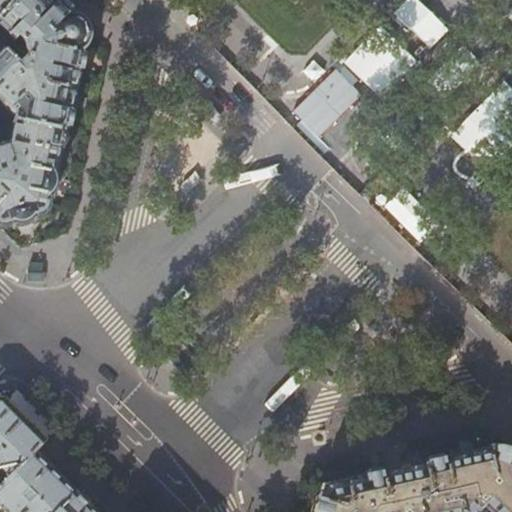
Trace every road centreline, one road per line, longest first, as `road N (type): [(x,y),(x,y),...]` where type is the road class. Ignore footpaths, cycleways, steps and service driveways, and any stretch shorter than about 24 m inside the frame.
road 1 (residential): [(118,321),(161,17)]
road 2 (residential): [(218,410),(321,407),(510,366)]
road 3 (residential): [(293,147),(118,321)]
road 4 (residential): [(218,410),(386,238)]
road 5 (residential): [(440,0),(293,147)]
road 6 (residential): [(161,17),(293,147)]
road 7 (residential): [(386,238),(511,110)]
road 8 (residential): [(510,366),(386,238)]
road 9 (secondary): [(159,470),(64,376)]
road 10 (residential): [(386,238),(293,147)]
